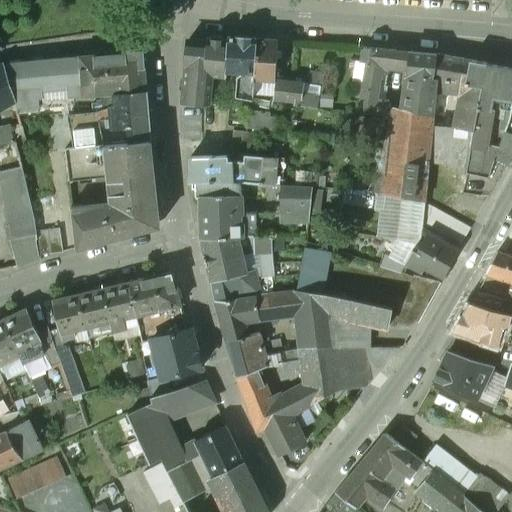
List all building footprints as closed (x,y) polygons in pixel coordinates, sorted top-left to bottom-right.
[(227,37),(187,39),(182,104),(209,106),(211,75),(225,76),(226,70),(227,37)] [(257,39),(227,37),(226,70),(243,72),(237,79),(237,98),(253,101),(254,80),(257,39)] [(277,41),(257,39),(254,80),(274,82),(277,41)] [(409,52),(364,47),(363,62),(367,63),(363,98),(379,100),(381,87),(387,87),(389,65),(407,67),(409,52)] [(143,51),(4,64),(14,92),(16,102),(18,113),(37,111),(36,105),(39,105),(38,98),(74,95),(75,96),(92,95),(93,111),(96,110),(114,103),(113,92),(146,90),(143,51)] [(436,54),(409,52),(407,67),(407,75),(408,75),(404,109),(404,111),(432,115),(434,91),(435,76),(429,75),(436,54)] [(470,60),(436,54),(429,75),(435,76),(434,91),(458,94),(455,129),(473,132),(479,98),(480,86),(465,83),(470,60)] [(511,104),(511,68),(470,60),(465,83),(480,86),(479,98),(489,99),(487,110),(504,112),(511,113),(511,104)] [(3,63),(0,65),(0,110),(16,102),(14,92),(4,64),(3,63)] [(308,85),(298,84),(294,103),(293,106),(318,109),(321,73),(309,72),(308,85)] [(298,84),(285,81),(276,81),(274,100),(294,103),(298,84)] [(146,90),(113,92),(114,103),(96,110),(98,121),(110,119),(111,126),(150,123),(146,90)] [(473,132),(467,174),(487,178),(495,161),(488,158),(487,146),(484,110),(487,110),(489,99),(479,98),(473,132)] [(432,115),(404,111),(404,109),(391,107),(392,105),(362,103),(360,113),(395,114),(369,189),(378,191),(374,207),(388,210),(391,194),(402,196),(396,225),(378,223),(375,234),(420,243),(427,162),(431,126),(432,115)] [(247,106),(231,104),(231,113),(247,114),(247,106)] [(93,111),(69,112),(72,128),(99,125),(98,121),(96,110),(93,111)] [(504,112),(502,118),(499,118),(498,128),(505,128),(510,117),(511,113),(504,112)] [(267,115),(247,114),(247,129),(277,131),(278,120),(267,119),(267,115)] [(0,118),(0,144),(16,141),(11,126),(11,125),(3,127),(0,118)] [(21,124),(11,126),(16,141),(20,154),(27,153),(21,124)] [(444,128),(431,126),(427,162),(441,163),(444,128)] [(455,129),(444,128),(441,163),(457,165),(455,188),(464,189),(467,174),(473,132),(455,129)] [(511,135),(504,133),(500,147),(487,146),(488,158),(495,161),(508,165),(511,155),(511,135)] [(138,185),(154,183),(151,139),(65,146),(68,179),(111,174),(109,199),(84,202),(86,211),(139,190),(138,185)] [(279,158),(246,156),(246,161),(228,159),(228,155),(190,157),(191,182),(195,182),(196,182),(278,185),(279,158)] [(23,165),(1,171),(5,185),(26,180),(24,168),(23,165)] [(325,176),(314,176),(313,186),(325,187),(325,176)] [(26,180),(5,185),(10,209),(6,211),(10,223),(5,226),(18,264),(39,259),(38,257),(26,180)] [(196,182),(195,182),(195,194),(196,196),(198,198),(200,198),(201,238),(241,236),(256,235),(256,222),(291,222),(308,221),(313,186),(278,185),(196,182)] [(86,211),(84,202),(71,206),(76,246),(158,224),(154,183),(138,185),(139,190),(86,211)] [(308,221),(291,222),(291,234),(306,233),(308,221)] [(59,227),(36,229),(38,257),(62,250),(59,227)] [(256,235),(241,236),(244,252),(260,252),(261,271),(275,270),(272,241),(283,240),(283,234),(256,235)] [(458,250),(425,234),(417,251),(414,249),(406,264),(423,273),(425,268),(444,278),(458,250)] [(241,236),(201,238),(216,299),(262,295),(256,268),(247,270),(244,252),(241,236)] [(399,261),(386,254),(381,267),(394,271),(399,261)] [(511,260),(494,255),(485,274),(511,282),(511,260)] [(166,272),(127,282),(137,321),(142,341),(152,339),(164,335),(161,326),(157,327),(153,312),(181,305),(173,276),(166,272)] [(290,275),(279,277),(281,293),(298,292),(300,275),(290,277),(290,275)] [(127,282),(102,288),(110,322),(113,331),(127,327),(126,324),(137,321),(127,282)] [(102,288),(78,294),(87,328),(110,322),(102,288)] [(262,295),(216,299),(228,341),(249,336),(245,322),(298,314),(298,292),(281,293),(262,295)] [(394,308),(326,294),(298,292),(298,314),(302,347),(333,346),(342,347),(358,347),(367,347),(371,323),(390,327),(394,308)] [(78,294),(54,301),(59,328),(62,340),(64,340),(76,336),(75,331),(87,328),(78,294)] [(511,315),(470,304),(458,330),(483,337),(483,338),(497,342),(502,325),(509,323),(510,320),(511,315)] [(27,309),(3,319),(18,351),(23,363),(43,355),(45,354),(41,347),(43,346),(36,330),(27,309)] [(183,313),(167,317),(168,320),(160,322),(161,326),(164,335),(187,329),(183,313)] [(3,319),(0,320),(0,359),(18,351),(3,319)] [(50,332),(47,325),(36,330),(43,346),(41,347),(45,354),(43,355),(48,366),(60,361),(50,332)] [(85,392),(64,340),(62,340),(59,328),(50,332),(60,361),(72,396),(85,392)] [(164,335),(152,339),(155,353),(151,354),(154,367),(159,366),(161,376),(162,378),(168,376),(200,367),(201,368),(202,367),(198,353),(197,351),(191,328),(187,329),(164,335)] [(249,336),(228,341),(238,377),(260,369),(269,366),(287,361),(304,358),(302,347),(281,352),(266,355),(264,346),(261,333),(249,336)] [(273,345),(264,346),(266,355),(281,352),(280,346),(274,347),(273,345)] [(333,346),(302,347),(304,358),(308,382),(319,400),(340,390),(339,383),(336,362),(344,362),(342,347),(333,346)] [(358,347),(342,347),(344,362),(336,362),(339,383),(368,384),(396,347),(367,347),(358,347)] [(491,366),(448,352),(433,380),(476,399),(491,366)] [(130,376),(144,372),(141,360),(127,364),(130,376)] [(511,363),(510,363),(503,387),(511,389),(511,363)] [(260,369),(238,377),(243,393),(258,432),(268,427),(282,455),(306,442),(291,415),(319,400),(308,382),(269,402),(260,369)] [(161,376),(147,380),(149,387),(137,390),(141,407),(154,402),(152,398),(152,396),(172,390),(168,376),(162,378),(161,376)] [(210,489),(187,444),(181,448),(177,440),(170,437),(162,421),(213,400),(204,380),(152,398),(154,402),(141,407),(129,413),(152,460),(162,455),(184,500),(210,489)] [(29,419),(6,430),(23,458),(43,449),(29,419)] [(0,469),(23,458),(6,430),(1,422),(0,422),(0,469)] [(225,425),(197,439),(215,476),(243,461),(225,425)] [(386,433),(338,492),(356,506),(368,493),(387,506),(407,474),(413,477),(424,462),(404,447),(407,444),(403,441),(400,444),(386,433)] [(59,454),(9,477),(19,498),(69,474),(59,454)] [(243,461),(215,476),(232,511),(266,511),(267,510),(266,510),(243,461)] [(164,462),(144,472),(160,504),(171,498),(180,494),(164,462)] [(492,511),(435,469),(419,487),(449,511),(492,511)] [(338,492),(322,511),(352,511),(357,506),(356,506),(338,492)] [(180,494),(171,498),(176,508),(185,503),(180,494)]
